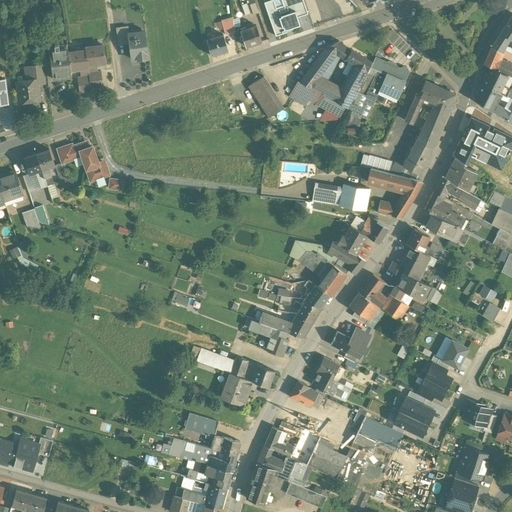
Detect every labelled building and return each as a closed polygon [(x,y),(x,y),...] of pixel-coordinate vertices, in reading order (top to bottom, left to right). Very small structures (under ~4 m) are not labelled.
[(275,8),(273,0),(263,3),(275,37),(286,34),(285,31),(299,26),(296,18),(294,12),(286,15),(283,5),(275,8)] [(281,0),(283,5),(286,15),(294,12),(296,18),(308,14),(303,0),(281,0)] [(254,3),(249,4),(253,15),(258,13),(254,3)] [(511,15),(491,47),(501,53),(503,49),(506,45),(509,38),(511,40),(511,15)] [(232,17),(220,20),(224,34),(225,35),(234,32),(232,17)] [(256,25),(246,29),(245,27),(240,28),(241,31),(240,31),(242,36),(239,37),(241,43),(244,42),(245,47),(253,44),(254,47),(262,44),(261,41),(256,25)] [(128,26),(116,28),(118,45),(130,44),(129,34),(128,26)] [(145,32),(129,34),(130,44),(132,59),(148,57),(145,32)] [(222,34),(205,39),(206,39),(202,40),(205,50),(208,49),(210,56),(227,51),(222,35),(222,34)] [(350,49),(340,43),(339,41),(326,47),(309,69),(320,76),(336,54),(345,60),(350,50),(350,49)] [(103,45),(85,47),(86,50),(88,65),(95,64),(106,62),(103,45)] [(511,49),(511,48),(506,45),(503,49),(511,54),(511,49)] [(483,64),(497,70),(501,60),(504,53),(501,53),(491,47),(483,64)] [(68,51),(58,52),(58,49),(53,50),(48,51),(52,79),(62,78),(61,75),(71,74),(70,70),(68,53),(68,51)] [(86,50),(68,53),(70,70),(81,69),(88,68),(88,65),(86,50)] [(370,64),(350,50),(345,60),(354,65),(349,76),(361,82),(370,64)] [(449,53),(443,58),(449,63),(454,58),(449,53)] [(375,57),(370,67),(357,92),(365,96),(375,73),(381,60),(375,57)] [(389,62),(387,63),(381,60),(375,73),(384,77),(379,89),(388,94),(397,98),(409,73),(407,69),(404,67),(399,69),(397,68),(396,65),(389,62)] [(511,65),(501,60),(497,70),(507,75),(511,76),(511,65)] [(95,64),(88,65),(88,68),(91,88),(102,86),(101,72),(97,72),(95,64)] [(41,65),(31,66),(32,80),(36,79),(37,84),(44,83),(41,65)] [(31,66),(24,67),(26,81),(32,80),(31,66)] [(497,70),(490,67),(481,84),(492,90),(500,94),(501,94),(498,92),(502,85),(507,75),(499,71),(497,70)] [(88,68),(81,69),(82,77),(77,78),(79,92),(91,91),(91,88),(88,68)] [(320,76),(309,69),(290,95),(304,103),(305,103),(308,98),(339,115),(344,106),(336,102),(312,89),(318,77),(319,77),(320,76)] [(384,77),(375,73),(365,96),(375,100),(384,104),(388,94),(379,89),(384,77)] [(284,108),(263,76),(248,86),(268,118),(284,108)] [(342,90),(336,102),(344,106),(347,108),(361,82),(349,76),(342,90)] [(319,77),(318,77),(312,89),(336,102),(342,90),(319,77)] [(26,81),(16,82),(19,102),(39,99),(37,84),(36,79),(32,80),(26,81)] [(447,90),(425,80),(419,94),(417,94),(404,120),(412,123),(424,97),(435,102),(441,105),(447,90)] [(492,90),(481,84),(473,99),(492,111),(498,100),(500,94),(492,90)] [(510,89),(502,85),(498,92),(501,94),(500,94),(506,97),(507,96),(510,89)] [(447,90),(441,105),(435,102),(429,113),(426,111),(423,117),(426,119),(416,140),(432,148),(455,94),(447,90)] [(365,96),(357,92),(348,110),(366,118),(375,100),(365,96)] [(506,97),(500,94),(498,100),(492,111),(506,121),(511,109),(511,99),(507,96),(506,97)] [(456,157),(465,162),(469,154),(500,169),(506,158),(502,157),(505,152),(508,153),(509,151),(506,150),(509,144),(511,146),(511,145),(511,136),(493,128),(491,131),(487,129),(489,126),(471,117),(466,126),(469,127),(467,133),(464,131),(463,133),(466,134),(463,140),(460,138),(452,154),(456,157)] [(432,148),(416,140),(403,166),(419,175),(432,148)] [(92,146),(89,147),(88,143),(83,145),(82,142),(64,149),(69,161),(81,157),(90,182),(109,175),(105,162),(99,164),(92,146)] [(49,149),(36,154),(42,170),(49,168),(55,166),(49,149)] [(64,149),(57,151),(56,149),(61,164),(69,161),(64,149)] [(36,154),(23,158),(29,175),(35,172),(42,170),(36,154)] [(465,162),(456,157),(454,161),(463,166),(465,162)] [(463,166),(454,161),(445,178),(450,180),(450,181),(466,191),(476,173),(463,166)] [(403,166),(394,162),(389,173),(409,178),(416,180),(419,175),(403,166)] [(66,181),(61,164),(55,166),(60,183),(66,181)] [(49,168),(42,170),(44,178),(45,179),(52,177),(49,168)] [(380,171),(370,168),(368,177),(377,178),(380,171)] [(42,170),(35,172),(38,180),(44,178),(42,170)] [(14,171),(0,176),(0,189),(3,200),(22,194),(14,171)] [(389,173),(380,171),(377,178),(368,177),(367,180),(385,185),(389,173)] [(409,178),(389,173),(385,185),(405,191),(401,199),(409,203),(415,194),(422,181),(416,180),(409,178)] [(466,191),(450,181),(450,180),(445,178),(442,176),(433,192),(443,197),(446,189),(463,199),(467,192),(466,191)] [(55,185),(52,177),(45,179),(47,186),(48,187),(55,185)] [(44,178),(38,180),(41,188),(47,186),(45,179),(44,178)] [(369,189),(343,184),(342,190),(341,194),(339,205),(364,210),(369,189)] [(321,203),(331,204),(333,192),(341,194),(342,190),(329,188),(316,185),(312,202),(314,202),(321,203)] [(505,197),(494,191),(489,202),(499,207),(502,203),(502,202),(505,197)] [(331,204),(339,205),(341,194),(333,192),(331,204)] [(433,192),(424,209),(433,214),(444,220),(448,212),(450,207),(439,201),(441,196),(433,192)] [(483,202),(467,192),(463,199),(479,209),(483,202)] [(398,205),(380,201),(377,212),(400,217),(409,203),(401,199),(398,205)] [(42,205),(34,208),(38,222),(49,225),(42,205)] [(34,208),(22,213),(26,226),(38,222),(34,208)] [(511,224),(511,214),(498,208),(491,224),(499,229),(508,233),(511,224)] [(467,221),(448,212),(444,220),(463,229),(467,221)] [(444,220),(433,214),(426,227),(455,243),(463,229),(444,220)] [(375,224),(366,219),(362,225),(364,226),(360,231),(366,235),(366,236),(378,243),(388,227),(376,222),(375,224)] [(360,231),(351,226),(348,231),(357,237),(360,231)] [(428,237),(414,229),(406,243),(411,246),(421,251),(423,247),(425,244),(428,237)] [(468,232),(463,229),(455,243),(461,246),(468,232)] [(508,233),(499,229),(491,244),(503,250),(511,235),(508,233)] [(357,237),(348,231),(344,237),(342,236),(337,244),(343,247),(355,254),(366,236),(366,235),(360,231),(357,237)] [(328,261),(332,252),(328,250),(322,246),(297,242),(291,256),(298,260),(306,251),(316,252),(326,260),(328,261)] [(365,261),(355,254),(343,247),(337,244),(333,242),(328,250),(332,252),(335,254),(350,264),(343,272),(345,274),(350,278),(365,261)] [(431,242),(428,246),(427,249),(438,254),(439,252),(442,248),(431,242)] [(14,258),(22,255),(18,246),(10,250),(14,258)] [(421,251),(411,246),(400,265),(418,274),(429,255),(421,251)] [(423,247),(421,251),(429,255),(436,259),(438,254),(427,249),(423,247)] [(323,264),(326,260),(316,252),(306,251),(298,260),(316,274),(323,264)] [(451,259),(439,252),(438,254),(436,259),(447,265),(451,259)] [(350,264),(335,254),(331,263),(334,265),(343,272),(350,264)] [(328,261),(326,260),(323,264),(330,270),(334,265),(331,263),(328,261)] [(400,265),(393,262),(388,270),(393,273),(400,277),(403,272),(416,278),(418,274),(400,265)] [(330,270),(318,287),(330,296),(345,274),(343,272),(334,265),(330,270)] [(388,270),(379,265),(372,275),(382,282),(385,284),(393,273),(388,270)] [(416,278),(403,272),(400,277),(396,286),(405,291),(423,300),(430,286),(417,279),(416,278)] [(372,275),(359,292),(378,306),(380,307),(386,298),(376,291),(382,282),(372,275)] [(318,287),(309,281),(308,282),(307,283),(313,287),(304,300),(320,308),(322,306),(330,296),(318,287)] [(469,293),(475,284),(470,281),(464,290),(469,293)] [(385,284),(382,282),(376,291),(386,298),(389,295),(394,286),(388,285),(385,284)] [(496,291),(484,285),(480,293),(492,299),(496,291)] [(396,286),(394,286),(389,295),(399,300),(405,291),(396,286)] [(378,306),(359,292),(353,301),(355,302),(351,308),(355,311),(364,318),(361,322),(365,324),(378,306)] [(293,298),(289,298),(284,297),(278,296),(269,293),(269,300),(277,300),(280,302),(280,304),(292,305),(293,298)] [(177,295),(174,302),(187,306),(189,298),(177,295)] [(386,298),(380,307),(398,320),(408,306),(399,300),(389,295),(386,298)] [(189,300),(187,306),(197,309),(199,303),(189,300)] [(320,308),(304,300),(296,314),(312,323),(320,308)] [(500,309),(489,303),(482,315),(493,321),(500,309)] [(355,311),(352,316),(361,322),(364,318),(355,311)] [(312,323),(296,314),(292,320),(292,324),(263,312),(260,322),(272,326),(286,331),(292,333),(303,338),(312,323)] [(257,321),(251,319),(249,326),(254,328),(257,321)] [(260,322),(257,321),(254,328),(253,331),(269,336),(270,336),(271,334),(269,334),(272,326),(260,322)] [(286,331),(272,326),(269,334),(271,334),(273,335),(273,334),(284,338),(286,331)] [(351,339),(345,352),(356,358),(357,358),(368,335),(355,328),(349,338),(351,339)] [(349,338),(337,332),(330,345),(345,352),(351,339),(349,338)] [(284,338),(273,334),(273,335),(271,334),(270,336),(269,336),(264,350),(282,356),(288,339),(284,338)] [(450,364),(457,368),(468,349),(452,340),(441,359),(450,364)] [(198,361),(231,373),(235,360),(203,348),(198,361)] [(345,352),(343,357),(348,360),(354,363),(356,358),(345,352)] [(447,369),(450,364),(441,359),(434,355),(431,360),(433,362),(447,369)] [(247,360),(237,356),(235,360),(231,373),(240,376),(241,377),(247,360)] [(323,357),(316,371),(318,372),(331,379),(338,365),(323,357)] [(258,364),(247,360),(241,377),(251,381),(258,364)] [(354,363),(348,360),(344,368),(348,370),(346,373),(355,378),(361,366),(354,363)] [(447,369),(433,362),(430,367),(444,375),(444,374),(447,369)] [(274,371),(258,364),(251,381),(256,382),(268,387),(274,371)] [(444,375),(430,367),(419,388),(433,395),(433,396),(440,399),(451,378),(444,374),(444,375)] [(331,379),(318,372),(311,385),(316,387),(328,393),(331,394),(334,388),(338,382),(331,379)] [(240,376),(231,373),(222,397),(244,406),(250,389),(237,384),(240,376)] [(241,377),(240,376),(237,384),(250,389),(254,390),(256,382),(251,381),(241,377)] [(409,381),(405,379),(401,387),(405,389),(409,381)] [(307,386),(298,381),(289,396),(311,406),(317,394),(314,393),(306,388),(307,386)] [(346,387),(338,382),(334,388),(343,393),(346,387)] [(316,387),(314,393),(317,394),(323,397),(325,398),(328,393),(316,387)] [(334,388),(331,394),(339,399),(343,393),(334,388)] [(433,395),(419,388),(416,394),(430,401),(433,396),(433,395)] [(405,399),(422,407),(426,399),(409,391),(405,399)] [(317,394),(311,406),(317,409),(323,397),(317,394)] [(405,399),(399,411),(426,424),(432,412),(422,407),(405,399)] [(475,402),(469,400),(463,419),(484,426),(486,427),(490,414),(492,410),(474,404),(475,402)] [(426,424),(399,411),(394,423),(405,428),(421,436),(426,424)] [(189,413),(184,428),(206,434),(214,437),(215,436),(218,422),(189,413)] [(357,413),(353,421),(361,424),(364,416),(357,413)] [(496,416),(490,414),(486,427),(484,426),(483,430),(491,433),(496,416)] [(511,416),(503,414),(495,438),(498,439),(498,437),(505,439),(505,441),(511,443),(511,416)] [(361,424),(353,441),(371,450),(374,441),(394,450),(402,433),(364,416),(361,424)] [(303,430),(284,423),(281,431),(286,433),(299,439),(303,430)] [(281,431),(272,427),(264,445),(271,448),(283,454),(286,446),(281,444),(286,433),(281,431)] [(193,444),(202,446),(206,434),(184,428),(184,430),(196,434),(193,444)] [(418,434),(405,428),(403,434),(415,439),(418,434)] [(294,450),(290,457),(294,459),(306,465),(312,452),(319,438),(319,437),(303,430),(299,439),(294,450)] [(117,439),(128,442),(130,434),(120,431),(117,439)] [(202,446),(211,449),(214,437),(206,434),(202,446)] [(240,442),(224,438),(224,439),(215,436),(214,437),(211,449),(225,453),(236,456),(240,442)] [(53,441),(40,437),(38,445),(36,453),(48,456),(53,441)] [(160,452),(174,456),(178,440),(169,437),(167,444),(163,443),(160,452)] [(319,438),(312,452),(341,466),(346,457),(319,444),(321,439),(319,438)] [(483,445),(466,439),(464,446),(466,447),(481,452),(483,445)] [(174,456),(194,462),(197,452),(191,451),(193,444),(178,440),(174,456)] [(25,449),(0,441),(0,460),(14,464),(13,465),(31,470),(36,453),(38,445),(27,442),(25,449)] [(371,450),(353,441),(346,457),(341,466),(336,479),(342,482),(354,487),(371,450)] [(371,450),(354,487),(358,489),(369,494),(373,496),(394,450),(374,441),(371,450)] [(196,462),(199,463),(201,453),(209,456),(223,459),(225,453),(211,449),(202,446),(193,444),(191,451),(197,452),(194,462),(196,462)] [(283,462),(268,456),(271,448),(264,445),(257,463),(264,466),(264,465),(277,470),(280,471),(283,462)] [(294,450),(286,446),(283,454),(286,455),(290,457),(294,450)] [(129,461),(152,467),(154,458),(124,449),(118,447),(115,457),(123,459),(124,453),(131,455),(129,461)] [(481,452),(466,447),(462,459),(485,467),(486,462),(488,461),(489,456),(488,454),(481,452)] [(341,466),(312,452),(306,465),(336,479),(341,466)] [(201,453),(199,463),(207,465),(209,456),(201,453)] [(236,456),(225,453),(223,459),(209,456),(207,465),(232,472),(236,456)] [(294,459),(290,457),(286,455),(283,462),(280,471),(277,470),(277,471),(283,474),(282,475),(285,476),(287,477),(288,474),(294,459)] [(306,465),(294,459),(288,474),(296,478),(300,479),(306,465)] [(481,479),(485,467),(462,459),(457,472),(473,477),(481,479)] [(196,462),(193,471),(195,471),(204,474),(207,465),(199,463),(196,462)] [(264,466),(257,463),(245,499),(263,505),(274,475),(275,476),(277,471),(277,470),(264,465),(264,466)] [(232,472),(207,465),(204,474),(218,478),(216,485),(227,488),(232,472)] [(306,465),(300,479),(304,481),(307,474),(339,489),(342,482),(336,479),(306,465)] [(193,471),(189,469),(187,477),(196,480),(197,474),(195,471),(193,471)] [(470,483),(473,477),(457,472),(456,471),(453,478),(455,478),(470,483)] [(296,478),(288,474),(287,477),(286,480),(290,482),(294,484),(296,478)] [(451,489),(474,497),(478,486),(470,483),(455,478),(451,489)] [(205,482),(203,489),(208,490),(207,495),(192,491),(191,496),(190,499),(204,503),(222,508),(227,488),(216,485),(205,482)] [(294,484),(290,482),(285,492),(321,507),(325,496),(294,484)] [(192,491),(177,487),(175,496),(183,498),(190,499),(191,496),(192,491)] [(369,494),(358,489),(356,493),(360,495),(354,508),(361,511),(369,494)] [(468,511),(474,497),(451,489),(444,509),(444,510),(451,511),(468,511)] [(31,494),(15,490),(11,506),(21,509),(26,510),(31,494)] [(41,511),(46,499),(31,494),(26,510),(31,511),(41,511)] [(183,498),(175,496),(169,511),(186,511),(187,511),(190,499),(183,498)] [(71,511),(73,506),(57,501),(53,511),(71,511)] [(204,503),(201,511),(191,511),(187,511),(186,511),(220,511),(222,508),(204,503)]
